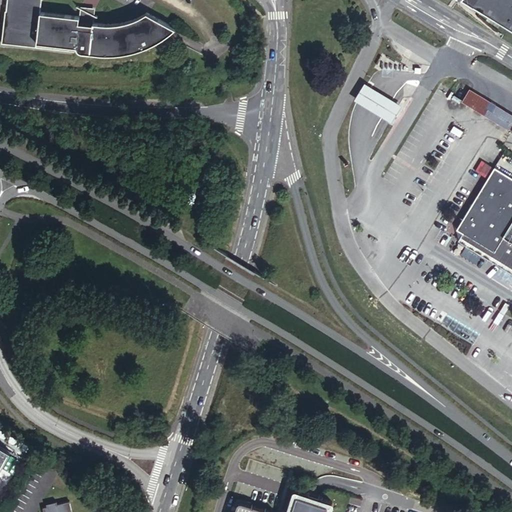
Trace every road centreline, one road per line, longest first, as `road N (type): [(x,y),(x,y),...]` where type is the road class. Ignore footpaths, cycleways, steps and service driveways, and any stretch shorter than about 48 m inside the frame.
road 1 (secondary): [(10,175),(246,307),(511,482)]
road 2 (secondary): [(374,354),(0,142)]
road 3 (residential): [(169,475),(241,259),(271,119)]
road 4 (unclassified): [(271,119),(120,111),(0,93)]
road 5 (unclassified): [(374,354),(320,276),(271,119)]
road 6 (unclassified): [(0,364),(19,396),(59,428),(169,475)]
road 7 (secondary): [(511,459),(374,354)]
road 8 (residential): [(271,119),(271,0)]
